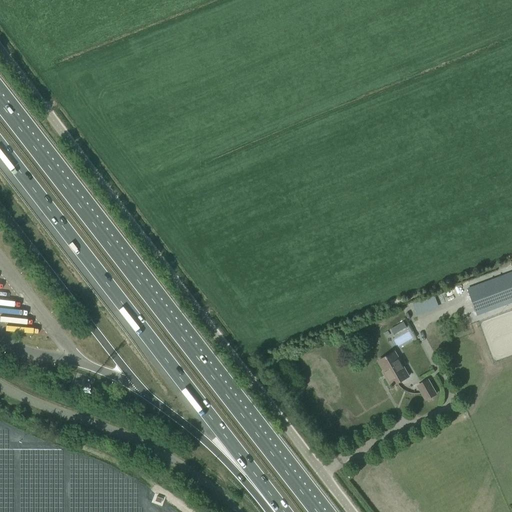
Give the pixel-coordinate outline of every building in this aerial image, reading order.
[(477,315),(511,302),(511,272),(468,289),(477,315)] [(435,297),(412,302),(415,314),(438,309),(435,297)] [(394,334),(407,326),(403,320),(390,328),(394,334)] [(408,377),(394,353),(378,362),(388,378),(386,379),(390,385),(389,386),(390,388),(393,387),(392,386),(408,377)] [(435,394),(428,381),(418,386),(426,400),(435,394)]
